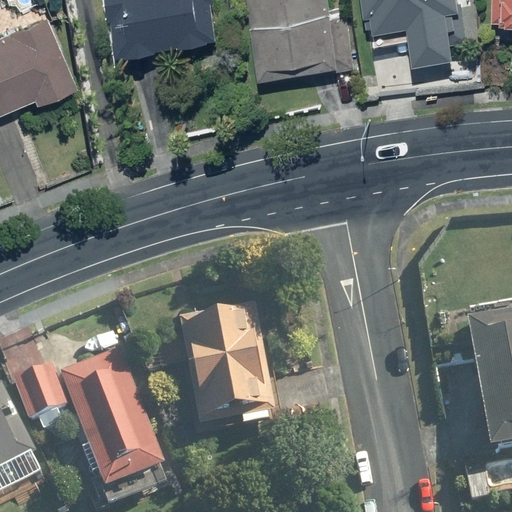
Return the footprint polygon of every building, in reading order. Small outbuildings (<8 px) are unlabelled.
[(221,34),(214,0),(105,0),(115,53),(221,34)] [(338,62),(328,0),(248,0),(260,74),(338,62)] [(360,0),(364,26),(408,20),(414,56),(449,51),(443,8),(456,6),(454,0),(360,0)] [(511,0),(490,0),(490,26),(511,26),(511,0)] [(0,33),(0,103),(23,94),(27,101),(70,83),(42,16),(0,33)] [(255,312),(181,324),(200,438),(274,425),(255,312)] [(511,451),(511,315),(465,325),(490,456),(511,451)] [(167,488),(117,357),(60,379),(56,369),(14,385),(30,426),(71,411),(109,510),(167,488)] [(0,392),(0,477),(36,459),(0,392)] [(46,475),(20,487),(31,511),(40,511),(60,503),(46,475)]
